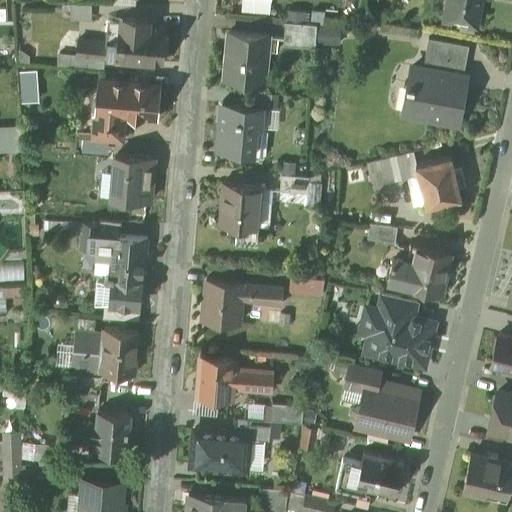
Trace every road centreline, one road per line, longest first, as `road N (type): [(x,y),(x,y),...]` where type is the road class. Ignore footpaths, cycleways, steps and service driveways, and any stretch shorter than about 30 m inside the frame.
road 1 (residential): [(154,511),(199,0)]
road 2 (residential): [(424,511),(511,121)]
